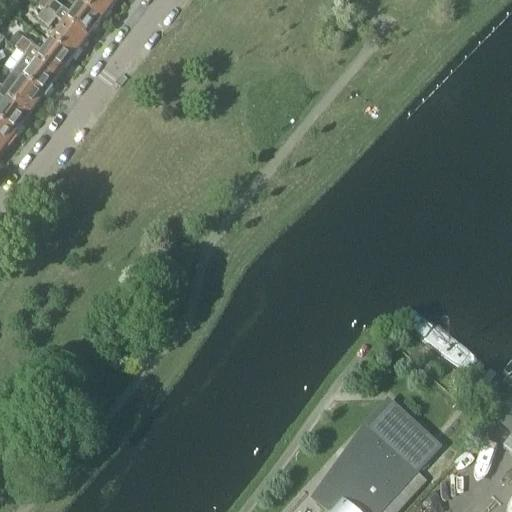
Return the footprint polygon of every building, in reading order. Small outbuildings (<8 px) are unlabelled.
[(114,6),(106,0),(82,0),(77,7),(100,24),(114,6)] [(100,24),(77,7),(70,17),(63,12),(63,11),(51,2),(43,12),(55,22),(62,27),(85,44),(100,24)] [(55,22),(43,12),(36,22),(48,31),(55,22)] [(85,44),(62,27),(48,45),(71,62),(85,44)] [(71,62),(48,45),(41,55),(22,41),(14,51),(26,59),(57,82),(71,62)] [(57,82),(26,59),(18,69),(11,77),(43,101),(57,82)] [(43,101),(11,77),(1,91),(0,89),(0,100),(27,121),(43,101)] [(0,100),(0,128),(14,139),(27,121),(0,100)] [(0,157),(14,139),(0,128),(0,157)] [(383,511),(440,451),(408,422),(390,406),(316,503),(325,511),(383,511)]
